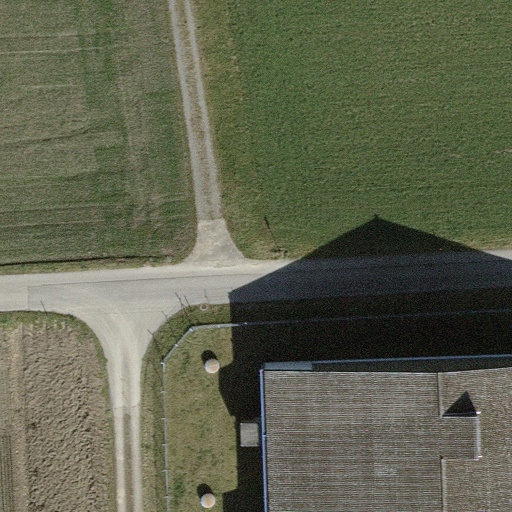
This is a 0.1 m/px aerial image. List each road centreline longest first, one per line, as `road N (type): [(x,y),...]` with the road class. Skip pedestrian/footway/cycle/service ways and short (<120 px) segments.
road 1 (residential): [(0,297),(511,267)]
road 2 (track): [(221,282),(178,0)]
road 3 (track): [(131,511),(122,290)]
